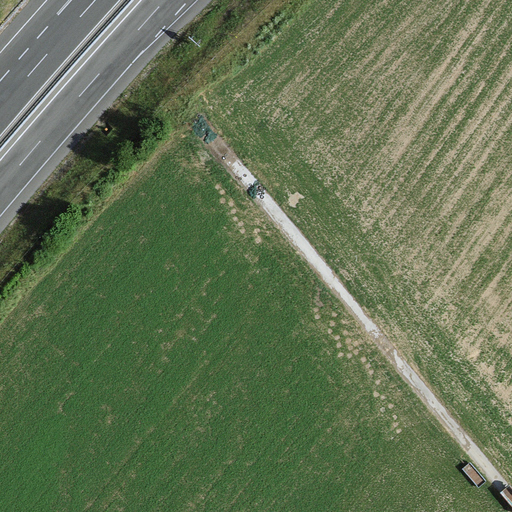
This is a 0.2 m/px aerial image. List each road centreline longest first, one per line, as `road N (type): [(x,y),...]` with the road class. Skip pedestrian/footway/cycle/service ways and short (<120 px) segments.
road 1 (track): [(511,496),(258,191)]
road 2 (motorway): [(0,190),(167,0)]
road 3 (motorway): [(92,0),(0,106)]
